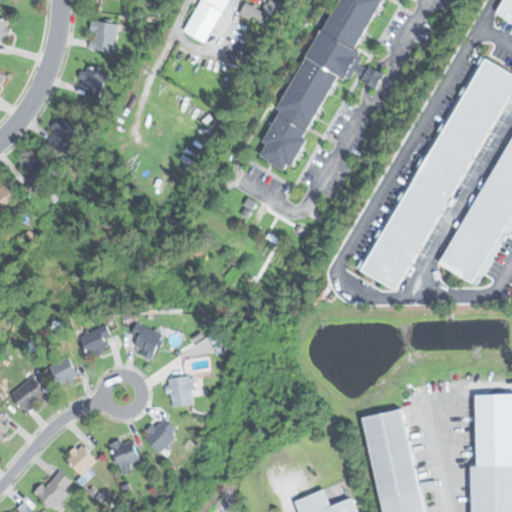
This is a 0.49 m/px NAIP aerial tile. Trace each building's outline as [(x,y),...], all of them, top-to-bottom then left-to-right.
[(207,43),(230,0),(201,0),(185,31),(207,43)] [(328,0),(239,147),(283,170),(378,0),(328,0)] [(242,13),(272,28),(283,5),(273,0),(271,0),(265,12),(247,3),(242,13)] [(508,0),(511,0),(511,22),(499,15),(508,0)] [(0,40),(4,42),(10,22),(0,18),(0,40)] [(117,51),(118,22),(92,22),(91,51),(117,51)] [(511,69),(490,56),(366,266),(401,287),(511,93),(511,69)] [(86,95),(98,100),(109,73),(88,65),(79,86),(88,90),(86,95)] [(64,153),(81,130),(63,117),(46,140),(64,153)] [(511,144),(443,261),(480,282),(511,225),(511,144)] [(31,180),(25,185),(33,194),(54,173),(38,157),(23,172),(31,180)] [(18,200),(5,181),(0,184),(0,211),(1,213),(18,200)] [(139,337),(134,349),(155,358),(165,334),(138,323),(133,335),(139,337)] [(110,347),(105,338),(111,335),(106,324),(81,337),(91,357),(110,347)] [(80,374),(66,356),(50,367),(63,386),(80,374)] [(171,378),(172,398),(193,397),(192,377),(171,378)] [(51,396),(34,378),(13,396),(30,414),(51,396)] [(361,418),(381,511),(423,511),(402,409),(361,418)] [(3,421),(7,418),(1,410),(0,410),(0,444),(13,434),(3,421)] [(146,435),(159,452),(179,436),(165,419),(146,435)] [(124,444),(122,439),(111,444),(123,469),(142,460),(132,440),(124,444)] [(82,476),(98,461),(82,445),(67,460),(82,476)] [(511,511),(511,466),(468,467),(469,511),(511,511)] [(38,496),(56,509),(76,483),(58,469),(38,496)] [(363,511),(357,496),(335,504),(329,488),(298,499),(303,511),(363,511)] [(34,511),(25,501),(12,511),(34,511)]
